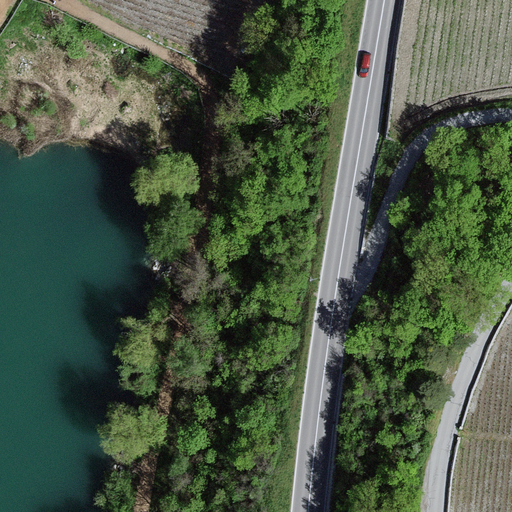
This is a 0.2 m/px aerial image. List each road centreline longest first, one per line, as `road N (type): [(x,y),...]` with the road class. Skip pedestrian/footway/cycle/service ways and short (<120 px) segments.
road 1 (primary): [(384,0),(307,511)]
road 2 (track): [(511,115),(451,119),(403,160),(328,341)]
road 3 (track): [(511,282),(471,364),(445,444),(436,511)]
